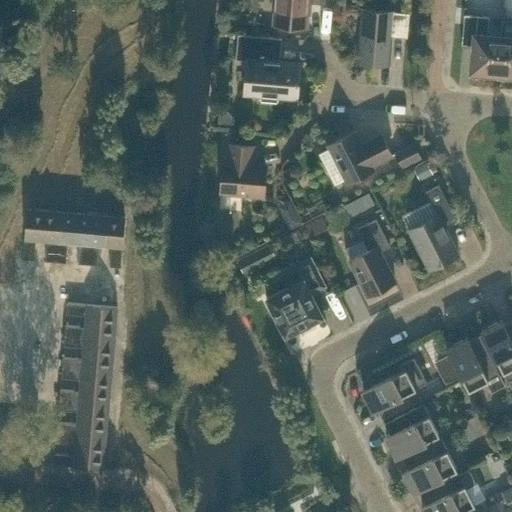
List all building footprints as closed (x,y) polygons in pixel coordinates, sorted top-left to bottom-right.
[(325,3),(325,0),(272,0),(271,9),(275,9),(274,23),(306,26),(308,2),(325,3)] [(393,11),(362,8),(358,61),(388,63),(391,35),(395,35),(395,36),(407,37),(409,13),(393,11)] [(487,35),(489,16),(464,14),(462,43),(474,44),(472,70),(497,72),(500,36),(487,35)] [(500,36),(497,72),(511,73),(511,18),(502,18),(500,36)] [(271,62),(274,36),(238,33),(236,58),(246,59),(244,93),(261,95),(260,100),(277,101),(278,96),(297,98),(300,63),(279,61),(279,63),(271,62)] [(362,145),(361,143),(355,131),(328,144),(347,182),(374,168),(372,165),(392,155),(381,133),(367,141),(367,142),(362,145)] [(254,163),(255,145),(228,143),(227,161),(224,161),(221,192),(263,195),(266,164),(254,163)] [(403,166),(420,157),(413,144),(396,152),(403,166)] [(445,226),(457,220),(438,184),(425,191),(438,215),(409,229),(428,268),(458,253),(445,226)] [(120,266),(125,217),(27,208),(23,258),(34,259),(36,239),(47,240),(46,260),(66,262),(67,242),(79,243),(78,263),(98,264),(100,245),(111,246),(110,265),(120,266)] [(379,251),(390,245),(376,218),(358,227),(368,249),(349,259),(368,295),(395,281),(379,251)] [(311,292),(325,285),(310,256),(282,271),(289,285),(266,297),(285,335),(323,315),(311,292)] [(103,467),(117,306),(67,302),(66,313),(86,314),(85,326),(65,324),(64,345),(83,346),(82,358),(63,356),(61,377),(81,378),(80,390),(60,389),(58,409),(78,410),(77,422),(57,421),(56,441),(75,442),(74,454),(55,453),(54,463),(103,467)] [(511,318),(503,323),(501,319),(500,319),(500,320),(481,329),(508,381),(511,378),(511,318)] [(499,374),(480,335),(469,340),(467,336),(465,337),(466,337),(447,347),(468,390),(499,374)] [(427,382),(414,357),(401,364),(401,365),(402,364),(404,368),(363,389),(372,408),(373,410),(376,408),(382,419),(421,399),(416,388),(427,382)] [(396,455),(439,434),(424,403),(384,423),(390,434),(386,436),(387,437),(396,455)] [(414,490),(457,469),(441,438),(402,458),(408,469),(404,471),(404,472),(405,472),(414,490)] [(511,464),(511,461),(501,443),(484,453),(497,474),(511,464)] [(425,511),(458,511),(475,504),(466,487),(475,483),(468,468),(420,493),(425,504),(422,506),(422,507),(425,511)]
